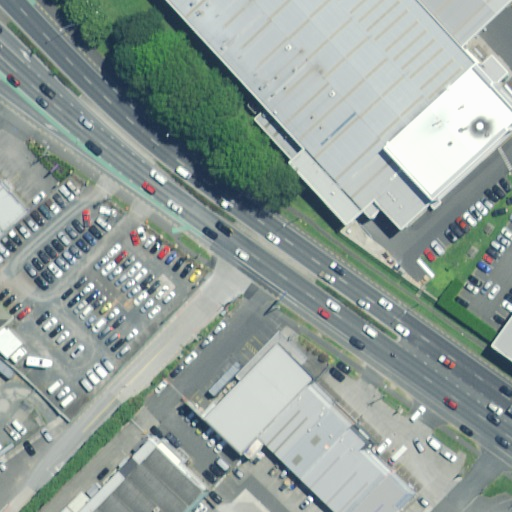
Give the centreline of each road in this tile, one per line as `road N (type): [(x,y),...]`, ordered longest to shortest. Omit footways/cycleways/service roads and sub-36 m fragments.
road 1 (secondary): [(10,4),(149,139),(511,400)]
road 2 (secondary): [(511,439),(149,181)]
road 3 (secondary): [(149,181),(0,48)]
road 4 (secondary): [(149,181),(103,160),(0,86)]
